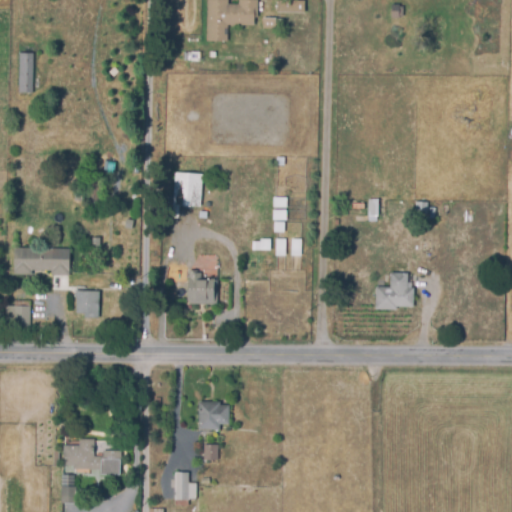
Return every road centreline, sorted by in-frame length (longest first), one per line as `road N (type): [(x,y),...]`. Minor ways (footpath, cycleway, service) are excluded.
road 1 (tertiary): [(511,355),(0,353)]
road 2 (residential): [(316,355),(326,0)]
road 3 (residential): [(153,354),(152,0)]
road 4 (residential): [(142,511),(144,355)]
